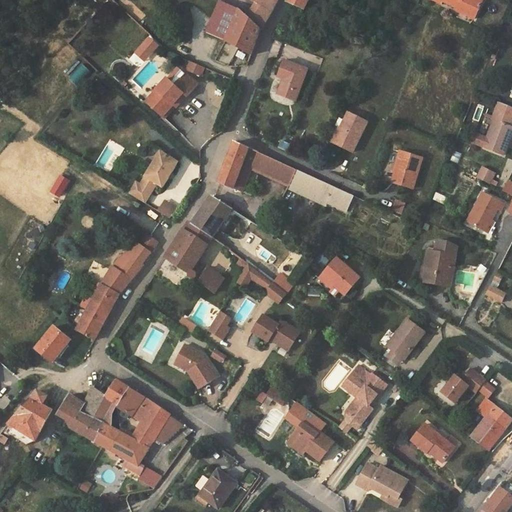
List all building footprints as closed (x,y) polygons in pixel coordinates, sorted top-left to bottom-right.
[(253,0),(257,2),(272,12),(277,0),(253,0)] [(288,0),(288,2),(304,9),(307,0),(288,0)] [(444,0),(444,1),(459,9),(458,11),(474,19),(483,1),(482,0),(444,0)] [(207,33),(225,41),(238,9),(221,1),(207,33)] [(257,2),(247,17),(261,30),(266,21),(272,12),(257,2)] [(238,9),(225,41),(251,55),(261,30),(247,17),(238,9)] [(297,101),(308,69),(285,60),(279,77),(285,79),(287,79),(285,84),(283,83),(279,94),(297,101)] [(202,78),(206,68),(189,62),(185,71),(202,78)] [(182,89),(192,78),(188,74),(177,85),(182,89)] [(178,108),(189,97),(193,101),(204,91),(192,78),(182,89),(177,85),(174,81),(152,103),(167,119),(178,108)] [(107,84),(98,93),(103,98),(112,89),(107,84)] [(189,97),(178,108),(182,113),(193,101),(189,97)] [(511,107),(498,102),(494,112),(511,119),(511,107)] [(338,128),(332,142),(353,152),(367,122),(349,112),(341,129),(338,128)] [(511,122),(511,119),(494,112),(491,120),(493,120),(486,138),(482,148),(502,156),(511,129),(511,126),(510,126),(511,122)] [(482,148),(486,138),(474,134),(470,143),(482,148)] [(221,183),(244,191),(253,167),(290,184),(288,188),(326,205),(328,202),(347,210),(353,196),(236,143),(221,183)] [(396,173),(403,152),(399,151),(393,172),(396,173)] [(396,173),(393,182),(413,188),(422,158),(403,152),(396,173)] [(163,154),(145,178),(150,181),(144,189),(140,185),(137,183),(128,194),(144,205),(157,187),(163,191),(180,166),(163,154)] [(478,177),(489,183),(494,174),(483,168),(478,177)] [(50,192),(60,198),(70,181),(61,175),(50,192)] [(140,185),(144,189),(150,181),(145,178),(140,185)] [(503,191),(511,195),(511,182),(508,181),(503,191)] [(484,192),(468,222),(487,232),(493,220),(499,210),(501,211),(505,203),(484,192)] [(437,193),(435,199),(447,204),(449,198),(437,193)] [(213,238),(233,209),(215,198),(213,196),(202,212),(193,225),(213,238)] [(163,204),(156,214),(168,222),(175,213),(163,204)] [(490,233),(497,221),(493,220),(487,232),(490,233)] [(198,262),(213,238),(193,225),(188,221),(178,239),(165,258),(189,273),(188,276),(190,278),(192,280),(195,279),(196,278),(197,277),(197,276),(197,275),(197,274),(197,273),(196,273),(196,272),(195,271),(193,270),(198,262)] [(150,236),(142,247),(150,253),(158,243),(150,236)] [(135,241),(125,254),(131,258),(143,266),(144,265),(142,263),(150,253),(142,247),(135,241)] [(451,287),(458,247),(449,243),(438,241),(436,252),(428,251),(426,267),(425,272),(422,271),(420,282),(451,287)] [(125,254),(119,259),(126,265),(131,258),(125,254)] [(119,259),(113,268),(132,279),(138,272),(143,266),(131,258),(126,265),(119,259)] [(320,278),(318,281),(336,297),(341,291),(346,296),(361,277),(337,258),(323,275),(334,285),(331,289),(320,278)] [(198,281),(207,267),(198,262),(193,270),(195,271),(196,272),(196,273),(197,273),(197,274),(197,275),(197,276),(197,277),(196,278),(195,279),(198,281)] [(238,285),(248,288),(250,281),(258,284),(262,271),(244,266),(238,285)] [(224,278),(207,267),(198,281),(214,293),(224,278)] [(113,268),(102,283),(120,294),(132,279),(113,268)] [(501,281),(505,274),(498,271),(495,278),(501,281)] [(295,284),(281,274),(274,284),(288,294),(295,284)] [(323,275),(320,278),(331,289),(334,285),(323,275)] [(492,283),(499,287),(501,281),(495,278),(492,283)] [(120,294),(102,283),(77,330),(95,340),(120,294)] [(488,291),(505,300),(509,292),(499,287),(492,283),(488,291)] [(270,296),(280,303),(288,294),(274,284),(269,291),(270,296)] [(227,317),(228,317),(222,313),(210,331),(225,340),(231,329),(228,327),(223,324),(227,317)] [(269,334),(290,347),(300,331),(282,320),(280,323),(265,314),(253,332),(265,340),(266,338),(269,334)] [(232,320),(227,317),(223,324),(228,327),(232,320)] [(397,335),(388,346),(393,350),(403,358),(405,360),(426,332),(408,319),(397,335)] [(54,327),(37,349),(53,362),(58,356),(61,352),(71,340),(54,327)] [(385,344),(388,346),(397,335),(393,332),(385,344)] [(266,338),(287,351),(290,347),(269,334),(266,338)] [(209,358),(194,347),(185,359),(191,364),(188,369),(190,376),(194,374),(202,392),(221,383),(213,365),(211,366),(208,360),(209,358)] [(393,350),(387,359),(397,366),(403,358),(393,350)] [(188,369),(191,364),(185,359),(181,365),(188,369)] [(358,365),(353,371),(359,376),(364,370),(358,365)] [(459,400),(469,387),(476,392),(478,390),(488,377),(489,377),(475,367),(466,379),(460,374),(451,386),(447,391),(459,400)] [(368,404),(376,394),(378,395),(387,384),(372,372),(365,381),(360,377),(359,376),(353,371),(342,386),(357,398),(357,405),(348,416),(360,425),(373,409),(368,404)] [(455,371),(447,383),(451,386),(460,374),(455,371)] [(498,385),(488,377),(478,390),(488,398),(498,385)] [(117,381),(107,397),(114,402),(118,406),(119,407),(130,388),(117,381)] [(103,424),(114,402),(107,397),(93,387),(85,404),(80,413),(103,424)] [(289,396),(275,387),(269,395),(283,405),(289,396)] [(119,415),(127,418),(130,414),(136,418),(139,413),(146,418),(155,404),(130,388),(119,407),(118,407),(119,415)] [(36,440),(53,411),(42,405),(48,396),(39,391),(10,424),(36,440)] [(264,392),(260,399),(265,402),(269,395),(264,392)] [(71,427),(96,441),(105,425),(103,424),(80,413),(85,404),(70,395),(58,415),(73,423),(71,427)] [(357,398),(345,413),(348,416),(357,405),(357,398)] [(486,399),(478,411),(487,418),(471,437),(489,451),(505,429),(504,428),(511,419),(486,399)] [(111,427),(113,428),(114,414),(118,406),(114,402),(103,424),(105,425),(111,427)] [(143,423),(137,432),(133,439),(149,448),(163,426),(170,414),(155,404),(146,418),(143,423)] [(139,413),(136,418),(143,423),(146,418),(139,413)] [(172,433),(179,421),(170,414),(163,426),(172,433)] [(133,439),(137,432),(120,423),(121,433),(133,439)] [(0,426),(0,431),(26,445),(36,440),(10,424),(0,426)] [(426,424),(412,441),(427,453),(429,450),(444,462),(455,448),(426,424)] [(96,441),(104,446),(111,450),(121,433),(113,428),(111,427),(105,425),(96,441)] [(334,442),(321,433),(320,435),(305,425),(300,434),(303,436),(294,448),(299,451),(300,450),(304,453),(305,451),(321,462),(334,442)] [(127,458),(138,465),(139,465),(149,448),(133,439),(121,433),(111,450),(127,458)] [(300,434),(291,446),(294,448),(303,436),(300,434)] [(373,440),(368,446),(378,455),(383,448),(373,440)] [(138,465),(127,458),(123,464),(140,475),(144,468),(139,465),(138,465)] [(370,486),(387,496),(389,491),(398,497),(408,478),(380,463),(378,468),(368,462),(355,483),(368,490),(370,486)] [(198,493),(195,498),(206,507),(210,501),(220,509),(238,484),(219,470),(213,477),(215,479),(205,492),(204,491),(201,495),(198,493)] [(250,488),(257,477),(250,473),(243,483),(250,488)] [(368,490),(399,507),(403,499),(398,497),(389,491),(387,496),(370,486),(368,490)] [(505,511),(511,504),(511,497),(500,488),(483,511),(505,511)]
